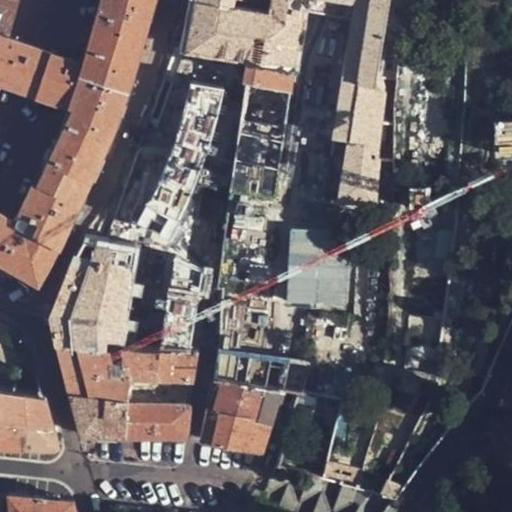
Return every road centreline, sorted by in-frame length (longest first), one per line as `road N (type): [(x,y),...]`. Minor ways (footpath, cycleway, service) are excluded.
road 1 (residential): [(34,321),(128,133),(169,0)]
road 2 (residential): [(258,487),(79,471)]
road 3 (residential): [(34,321),(79,471)]
